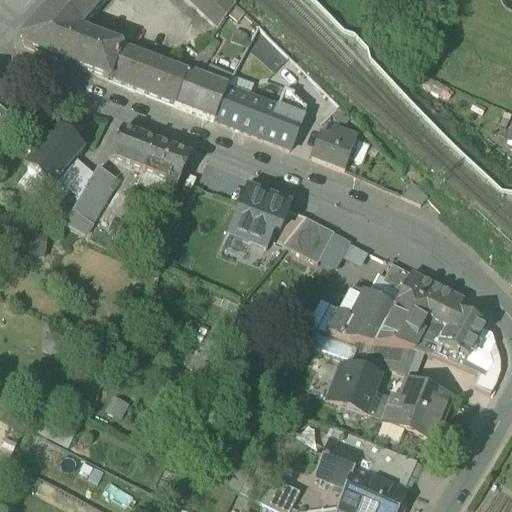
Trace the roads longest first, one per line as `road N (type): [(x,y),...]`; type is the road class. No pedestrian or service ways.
road 1 (residential): [(511,320),(468,273),(396,225),(28,75),(0,50)]
road 2 (secondary): [(435,511),(511,392)]
